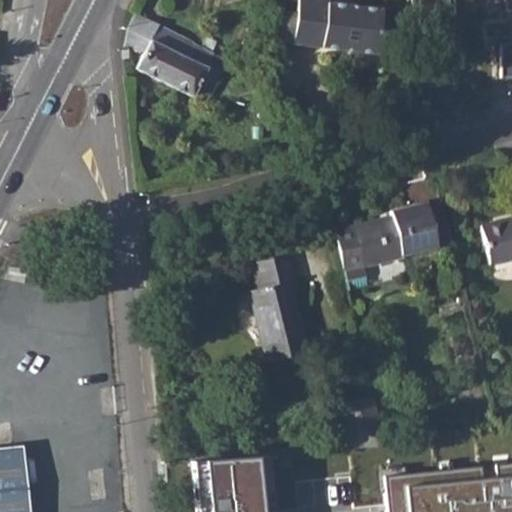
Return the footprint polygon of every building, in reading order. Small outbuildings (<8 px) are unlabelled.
[(330,0),(300,0),(295,42),(378,53),(394,54),(397,29),(381,26),(383,8),(330,2),(330,0)] [(131,26),(126,45),(145,54),(138,69),(193,96),(196,90),(211,97),(219,83),(203,76),(210,62),(218,66),(222,57),(184,39),(185,36),(137,13),(131,26)] [(511,77),(511,44),(502,45),(502,78),(511,77)] [(391,217),(334,230),(343,269),(363,265),(364,267),(402,258),(402,256),(437,247),(426,202),(390,211),(391,217)] [(511,217),(482,225),(491,264),(511,258),(511,217)] [(287,254),(249,262),(255,289),(249,291),(266,362),(306,352),(290,282),(293,281),(287,254)] [(374,397),(340,406),(351,449),(386,446),(385,443),(374,397)] [(0,511),(78,511),(69,441),(0,447),(0,511)] [(243,511),(239,458),(199,460),(202,511),(243,511)] [(511,511),(511,462),(399,472),(402,511),(511,511)]
